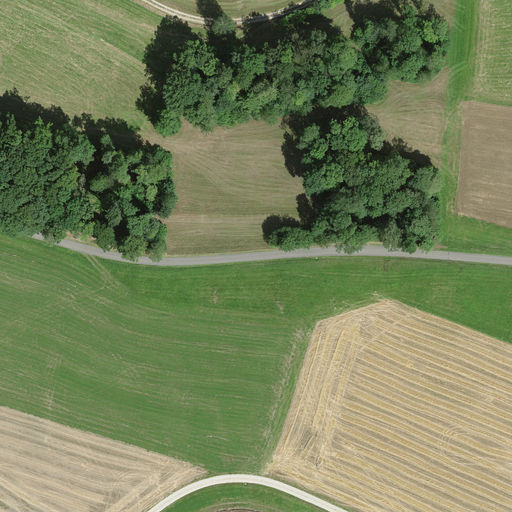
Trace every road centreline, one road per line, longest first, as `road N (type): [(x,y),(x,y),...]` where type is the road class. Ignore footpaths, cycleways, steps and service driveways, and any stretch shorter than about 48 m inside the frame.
road 1 (unclassified): [(511,263),(354,251),(150,263),(0,225)]
road 2 (track): [(335,511),(247,477),(205,481),(155,511)]
road 3 (track): [(145,0),(226,21),(313,0)]
